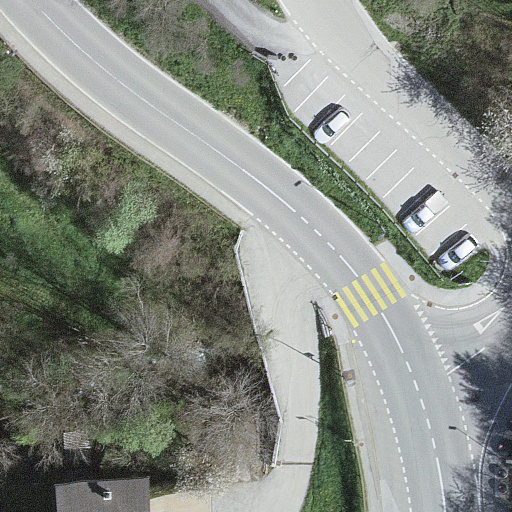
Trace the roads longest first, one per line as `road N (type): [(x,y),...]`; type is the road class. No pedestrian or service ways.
road 1 (tertiary): [(31,0),(106,71),(321,233),(373,294),(419,391)]
road 2 (residential): [(511,203),(392,90),(314,0)]
road 3 (tertiary): [(419,391),(445,511)]
